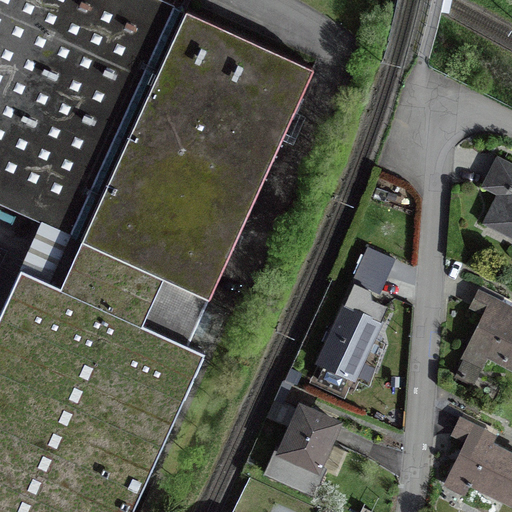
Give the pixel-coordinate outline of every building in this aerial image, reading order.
[(0,0),(0,205),(65,235),(44,281),(19,270),(0,312),(0,511),(130,511),(203,353),(186,346),(312,70),(184,12),(184,13),(183,12),(180,6),(174,8),(173,8),(173,7),(159,0),(0,0)] [(511,166),(496,158),(485,179),(496,185),(492,194),(497,197),(488,216),(511,228),(507,238),(508,239),(509,236),(511,238),(511,166)] [(396,260),(368,247),(360,263),(388,276),(396,260)] [(470,308),(484,314),(461,359),(464,360),(456,376),(472,384),(486,357),(511,369),(511,319),(500,314),(504,306),(477,293),(470,308)] [(352,381),(378,322),(343,306),(317,365),(352,381)] [(281,452),(316,467),(335,424),(300,409),(294,421),(292,420),(285,436),(288,437),(281,452)] [(452,435),(465,442),(449,474),(509,504),(511,498),(511,455),(482,441),(486,433),(459,420),(452,435)]
